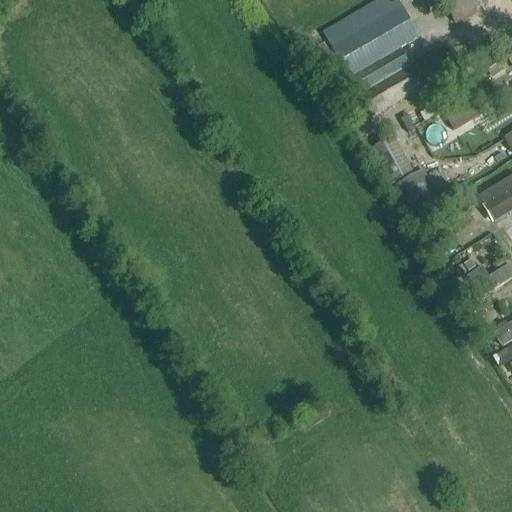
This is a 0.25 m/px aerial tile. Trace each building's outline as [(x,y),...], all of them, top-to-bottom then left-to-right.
[(399,50),(418,39),(395,0),(384,0),(323,35),(348,79),(350,78),(360,96),(359,97),(371,118),(458,68),(445,46),(409,68),(399,50)] [(440,0),(456,27),(477,14),(475,11),(494,0),(440,0)] [(333,61),(325,44),(305,54),(314,71),(333,61)] [(414,173),(395,138),(372,150),(391,186),(414,173)] [(429,177),(425,169),(392,187),(408,217),(443,198),(444,201),(456,195),(443,169),(429,177)] [(511,210),(511,178),(480,196),(485,204),(494,221),(511,210)] [(481,206),(446,218),(451,232),(486,220),(481,206)] [(471,260),(463,265),(468,271),(475,267),(471,260)] [(511,280),(511,268),(509,264),(490,277),(483,267),(467,277),(474,288),(477,286),(485,298),(511,280)] [(504,349),(509,346),(511,343),(511,322),(494,334),(504,349)]
